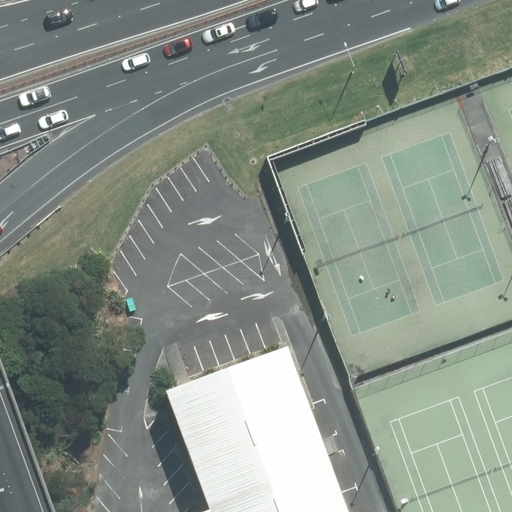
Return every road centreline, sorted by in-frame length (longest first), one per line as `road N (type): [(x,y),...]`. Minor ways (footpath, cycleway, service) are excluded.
road 1 (motorway): [(196,54),(0,215)]
road 2 (primary): [(196,54),(0,123)]
road 3 (primary): [(350,0),(196,54)]
